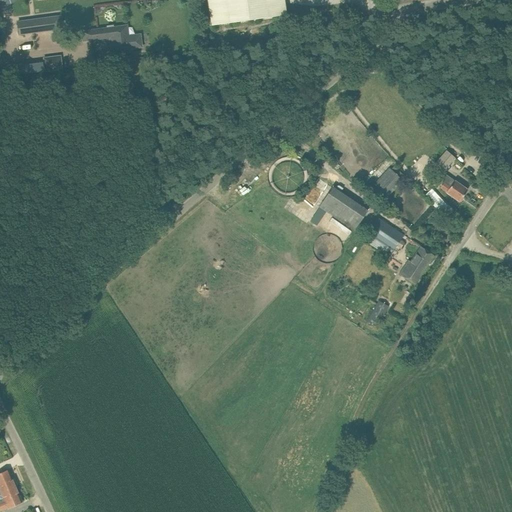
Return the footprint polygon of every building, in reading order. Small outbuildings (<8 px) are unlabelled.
[(190,0),(180,0),(181,9),(192,8),(190,0)] [(207,0),(211,25),(286,15),(284,0),(207,0)] [(57,29),(55,16),(17,21),(19,34),(57,29)] [(124,26),(83,31),(84,40),(111,37),(113,53),(128,51),(128,49),(141,48),(140,36),(140,34),(128,35),(127,25),(124,26)] [(61,55),(43,57),(45,72),(63,69),(61,55)] [(43,62),(15,66),(16,74),(44,71),(43,62)] [(442,155),(429,171),(436,178),(454,158),(446,151),(442,155)] [(253,164),(221,193),(228,201),(261,172),(253,164)] [(402,180),(388,168),(368,189),(382,202),(402,180)] [(467,190),(444,173),(440,180),(444,182),(440,188),(446,192),(459,201),(467,190)] [(355,230),(367,210),(333,187),(319,206),(355,230)] [(431,188),(424,195),(440,211),(447,205),(431,188)] [(378,217),(364,240),(387,255),(388,253),(390,254),(396,245),(400,248),(404,242),(400,239),(403,234),(378,217)] [(434,255),(426,250),(420,246),(409,264),(407,262),(399,274),(415,284),(434,255)] [(334,297),(339,289),(335,286),(330,295),(334,297)] [(409,295),(405,302),(408,303),(410,305),(414,298),(409,295)] [(377,327),(388,306),(378,300),(367,321),(377,327)] [(0,489),(1,492),(15,486),(8,469),(0,472),(0,489)] [(22,502),(15,486),(1,492),(4,500),(0,501),(0,510),(0,511),(8,507),(8,508),(22,502)]
